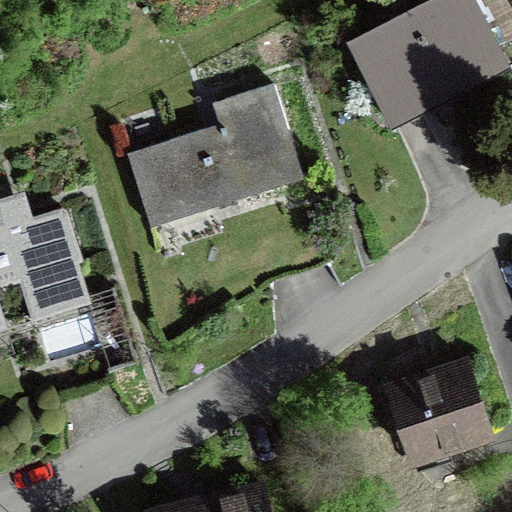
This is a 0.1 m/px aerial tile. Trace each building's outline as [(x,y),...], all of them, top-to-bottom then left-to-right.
[(469,0),(441,0),(349,47),(389,125),(504,67),(469,0)] [(271,86),(210,106),(217,126),(125,156),(149,229),(301,181),(271,86)] [(0,209),(0,228),(0,229),(0,228),(0,317),(1,317),(0,314),(0,273),(13,270),(30,324),(89,306),(59,210),(17,223),(11,206),(0,209)] [(488,434),(465,366),(387,392),(410,460),(488,434)] [(266,511),(261,488),(164,511),(266,511)]
